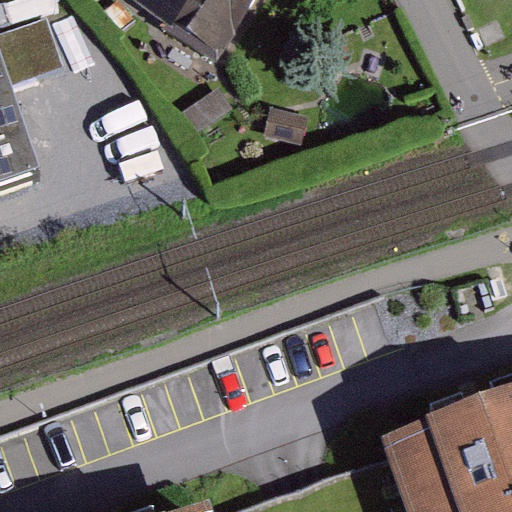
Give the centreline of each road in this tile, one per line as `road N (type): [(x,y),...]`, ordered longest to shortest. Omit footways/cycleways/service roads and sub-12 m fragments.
road 1 (residential): [(33,511),(511,336)]
road 2 (residential): [(511,156),(472,99),(423,0)]
